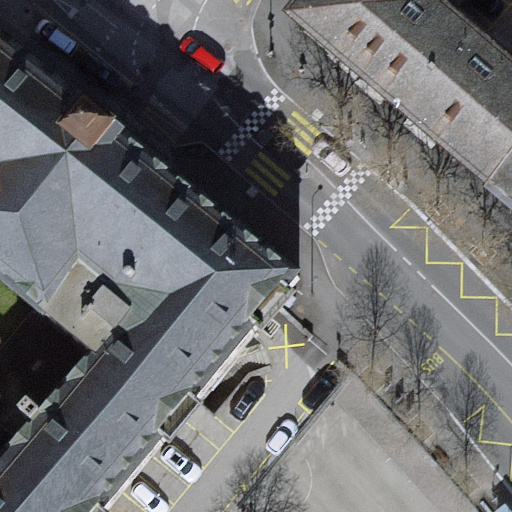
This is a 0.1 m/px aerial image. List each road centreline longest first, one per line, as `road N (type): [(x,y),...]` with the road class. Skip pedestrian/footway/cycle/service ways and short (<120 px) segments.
road 1 (residential): [(511,406),(401,281),(222,113),(192,54)]
road 2 (residential): [(84,0),(144,46),(192,54)]
